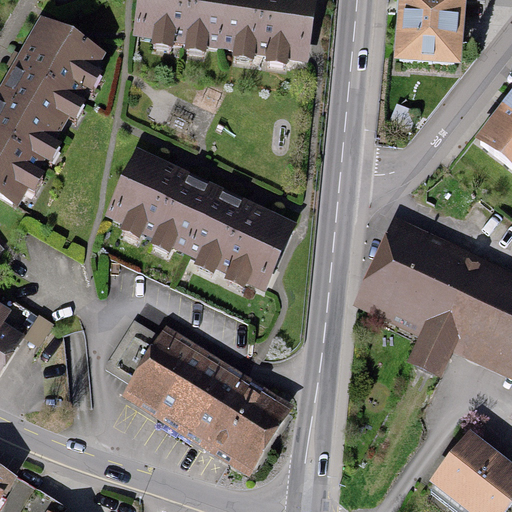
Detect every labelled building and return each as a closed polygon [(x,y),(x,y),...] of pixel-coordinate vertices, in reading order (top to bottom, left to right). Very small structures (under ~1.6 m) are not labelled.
[(167,0),(161,40),(303,61),(312,0),(167,0)] [(403,0),(400,62),(456,66),(460,1),(437,0),(403,0)] [(0,197),(17,207),(99,64),(42,31),(11,86),(0,105),(0,197)] [(511,103),(481,141),(511,166),(511,103)] [(140,161),(113,219),(262,290),(290,231),(252,214),(178,178),(140,161)] [(511,293),(400,242),(373,302),(429,327),(411,366),(438,378),(455,339),(511,364),(511,293)] [(19,327),(0,315),(0,372),(18,342),(19,327)] [(260,401),(140,326),(111,372),(133,386),(130,391),(226,452),(223,457),(239,467),(242,462),(246,465),(263,438),(281,410),(262,398),(260,401)] [(471,511),(507,511),(511,506),(511,474),(470,442),(436,485),(471,511)] [(0,501),(10,484),(0,478),(0,501)] [(55,511),(10,484),(0,501),(0,511),(55,511)]
